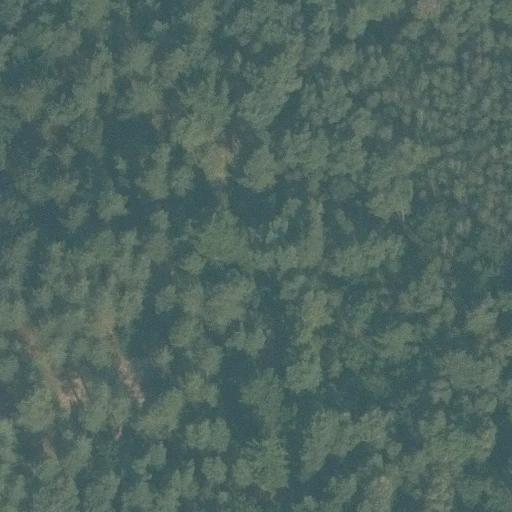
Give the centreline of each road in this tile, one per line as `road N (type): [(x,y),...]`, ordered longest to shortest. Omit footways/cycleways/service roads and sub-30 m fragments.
road 1 (track): [(235,185),(287,511)]
road 2 (track): [(204,2),(0,120)]
road 3 (track): [(235,185),(204,2)]
